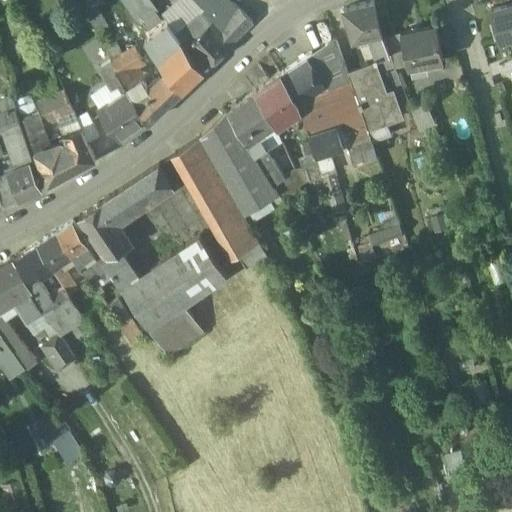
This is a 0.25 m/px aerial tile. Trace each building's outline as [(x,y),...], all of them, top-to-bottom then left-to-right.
[(107,25),(95,2),(98,0),(78,0),(97,32),(107,25)] [(123,0),(131,10),(146,0),(123,0)] [(151,0),(146,0),(131,10),(140,21),(157,11),(159,10),(151,0)] [(214,0),(205,7),(200,12),(229,45),(252,22),(230,0),(214,0)] [(375,1),(343,9),(354,40),(370,36),(382,33),(375,1)] [(511,3),(493,10),(492,9),(500,39),(511,35),(511,3)] [(179,4),(166,14),(178,31),(192,19),(179,4)] [(157,11),(140,21),(146,29),(163,18),(157,11)] [(178,31),(177,33),(178,35),(181,40),(195,58),(201,53),(210,63),(229,45),(200,12),(192,19),(178,31)] [(436,25),(401,32),(403,43),(408,66),(443,58),(436,25)] [(166,27),(147,38),(156,53),(160,60),(181,40),(178,35),(175,37),(166,27)] [(401,32),(383,36),(387,46),(403,43),(401,32)] [(382,33),(370,36),(377,59),(390,55),(387,46),(383,36),(382,33)] [(349,74),(336,37),(334,38),(307,55),(325,83),(299,100),(303,114),(306,126),(309,133),(337,125),(344,146),(348,144),(370,136),(349,74)] [(147,38),(134,46),(142,60),(156,53),(147,38)] [(150,92),(138,104),(146,119),(148,123),(204,69),(195,58),(181,40),(160,60),(159,61),(170,76),(158,85),(150,92)] [(123,53),(116,41),(108,46),(105,47),(112,59),(123,53)] [(123,53),(112,59),(128,88),(130,90),(142,77),(137,68),(135,68),(134,66),(142,60),(134,46),(123,53)] [(307,55),(282,72),(299,100),(325,83),(307,55)] [(390,55),(377,59),(380,68),(393,63),(390,55)] [(128,88),(112,59),(99,67),(112,88),(119,84),(123,91),(128,88)] [(375,65),(349,74),(367,127),(400,116),(392,92),(385,95),(375,65)] [(299,100),(282,72),(255,90),(277,126),(303,114),(299,100)] [(142,77),(130,90),(138,104),(150,92),(142,77)] [(123,91),(99,109),(119,138),(146,119),(138,104),(130,90),(128,88),(123,91)] [(64,89),(39,100),(44,111),(46,110),(49,119),(74,108),(69,98),(64,89)] [(255,90),(227,110),(248,144),(260,136),(277,126),(255,90)] [(16,108),(0,112),(0,157),(3,157),(0,146),(0,135),(5,134),(23,129),(16,108)] [(248,144),(227,110),(200,136),(245,214),(270,199),(279,194),(273,185),(266,173),(248,144)] [(100,135),(88,111),(77,117),(82,128),(89,143),(100,135)] [(38,112),(24,118),(36,153),(50,147),(38,112)] [(337,125),(309,133),(315,154),(344,146),(337,125)] [(82,128),(65,134),(67,141),(63,143),(72,171),(96,159),(89,143),(82,128)] [(23,129),(5,134),(14,161),(22,165),(31,161),(31,162),(34,160),(23,129)] [(200,136),(175,153),(235,256),(238,254),(260,241),(245,214),(200,136)] [(278,166),(260,136),(248,144),(266,173),(278,166)] [(370,136),(348,144),(354,162),(377,154),(370,136)] [(50,147),(36,153),(48,185),(72,171),(63,143),(50,147)] [(315,154),(304,156),(299,158),(302,168),(313,165),(315,172),(320,171),(315,154)] [(22,165),(8,171),(20,199),(42,188),(31,162),(31,161),(22,165)] [(159,163),(114,193),(127,210),(128,212),(172,182),(159,163)] [(278,166),(266,173),(273,185),(285,177),(278,166)] [(8,171),(0,174),(0,195),(3,207),(20,199),(8,171)] [(285,177),(273,185),(279,194),(282,198),(299,186),(291,172),(285,177)] [(338,172),(323,177),(334,215),(350,210),(338,172)] [(127,210),(114,193),(101,201),(113,219),(127,210)] [(279,194),(270,199),(274,206),(283,200),(282,198),(279,194)] [(113,219),(101,201),(100,202),(79,216),(106,255),(107,256),(121,249),(130,244),(113,219)] [(443,213),(431,217),(436,231),(448,227),(443,213)] [(73,220),(57,230),(73,255),(87,245),(88,244),(73,220)] [(400,223),(370,233),(374,244),(404,234),(400,223)] [(73,255),(57,230),(38,243),(53,267),(61,262),(73,255)] [(139,275),(122,287),(122,288),(123,287),(126,292),(150,325),(185,302),(227,274),(200,234),(139,275)] [(260,241),(238,254),(246,267),(267,254),(260,241)] [(38,243),(13,260),(32,290),(44,309),(53,304),(48,296),(51,294),(41,277),(43,276),(42,274),(53,267),(38,243)] [(87,245),(73,255),(82,268),(96,258),(87,245)] [(364,264),(376,259),(372,247),(359,252),(364,264)] [(139,275),(121,249),(107,256),(106,255),(101,257),(114,275),(122,287),(139,275)] [(13,260),(0,267),(0,307),(32,290),(13,260)] [(78,289),(61,262),(53,267),(65,285),(70,293),(70,294),(78,289)] [(53,267),(42,274),(43,276),(41,277),(51,294),(65,285),(53,267)] [(114,275),(95,287),(107,305),(118,298),(126,292),(123,287),(122,288),(122,287),(114,275)] [(51,294),(48,296),(53,304),(70,293),(65,285),(51,294)] [(53,304),(44,309),(58,332),(59,333),(85,317),(70,294),(70,293),(53,304)] [(144,336),(118,298),(107,305),(134,343),(144,336)] [(185,302),(150,325),(168,353),(204,330),(185,302)] [(30,351),(0,310),(0,333),(19,358),(20,360),(30,351)] [(0,350),(1,350),(17,372),(24,367),(20,360),(19,358),(0,333),(0,350)] [(54,338),(43,344),(58,369),(74,357),(60,334),(54,338)] [(58,412),(46,419),(57,435),(63,432),(68,442),(77,437),(58,412)] [(10,502),(28,497),(22,477),(5,482),(10,502)]
